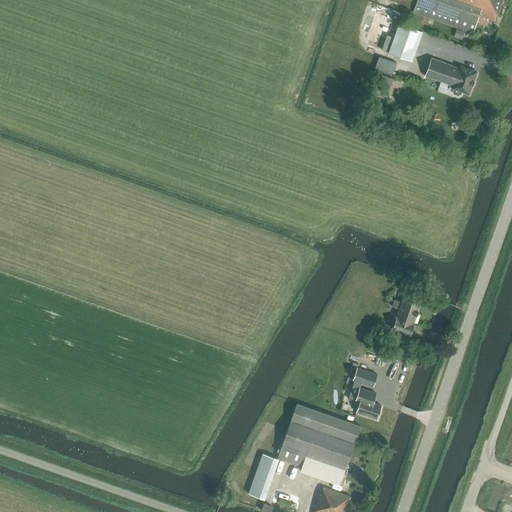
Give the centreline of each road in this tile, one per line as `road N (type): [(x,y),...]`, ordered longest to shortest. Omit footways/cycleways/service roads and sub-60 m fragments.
road 1 (tertiary): [(401,511),(511,204)]
road 2 (unclassified): [(177,511),(0,449)]
road 3 (unclassified): [(466,511),(511,382)]
